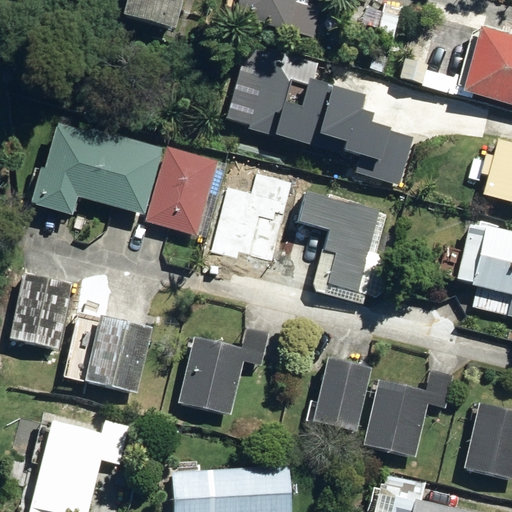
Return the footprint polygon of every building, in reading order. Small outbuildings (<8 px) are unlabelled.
[(126,0),(120,20),(173,35),(182,0),(126,0)] [(238,0),(232,21),(287,38),(299,0),(238,0)] [(511,41),(477,31),(461,90),(458,90),(460,79),(455,78),(454,82),(443,80),(445,75),(435,72),(434,77),(427,75),(429,69),(405,63),(399,81),(423,88),(423,90),(458,100),(459,95),(511,109),(511,41)] [(368,72),(382,75),(386,59),(372,56),(368,72)] [(465,131),(485,137),(490,116),(470,111),(465,131)] [(72,202),(142,220),(159,153),(87,134),(86,138),(50,129),(39,172),(35,171),(26,208),(67,219),(72,202)] [(511,148),(496,145),(492,160),(485,159),(480,177),(487,180),(481,199),(511,208),(511,148)] [(150,227),(196,240),(216,168),(162,154),(143,225),(150,227)] [(323,297),(365,308),(390,217),(347,205),(346,208),(290,192),(282,223),(306,230),(326,235),(320,255),(333,258),(323,297)] [(475,311),(511,320),(511,236),(482,229),(481,232),(467,228),(454,283),(468,286),(467,289),(480,292),(477,302),(475,311)] [(255,262),(273,266),(280,235),(262,231),(255,262)] [(4,338),(53,349),(66,285),(43,280),(18,275),(4,338)] [(77,383),(132,393),(145,326),(126,322),(91,316),(77,383)] [(169,405),(223,416),(234,362),(252,366),(259,335),(235,330),(230,351),(182,341),(169,405)] [(299,423),(344,434),(359,370),(313,359),(299,423)] [(353,447),(407,459),(419,405),(440,410),(447,376),(440,375),(421,371),(416,391),(368,380),(353,447)] [(66,411),(79,414),(81,404),(68,402),(66,411)] [(453,470),(508,481),(511,461),(511,414),(468,405),(453,470)] [(251,437),(271,441),(275,426),(254,421),(251,437)] [(26,510),(33,511),(87,511),(98,463),(112,466),(119,468),(124,444),(44,426),(26,510)] [(287,511),(286,468),(166,474),(168,511),(287,511)] [(453,511),(388,498),(389,491),(366,486),(360,511),(453,511)]
